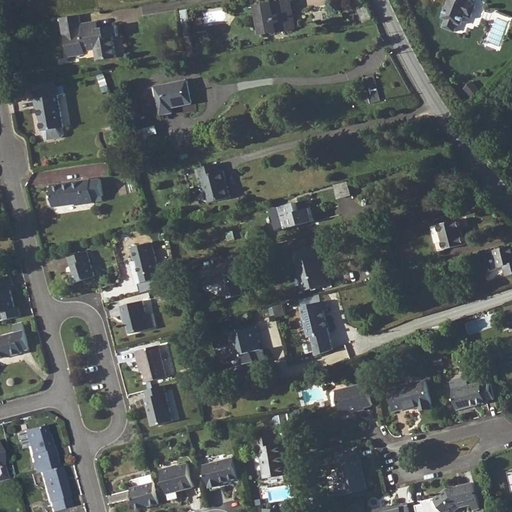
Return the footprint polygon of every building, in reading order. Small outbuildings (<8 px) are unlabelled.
[(291,9),(289,0),(288,0),(275,2),(274,3),(258,6),(263,33),(283,30),(283,29),(294,27),(291,9)] [(452,0),(445,19),(449,21),(446,28),(459,33),(462,26),(466,27),(470,18),(474,20),(479,7),(473,5),(474,0),(452,0)] [(188,10),(181,11),(188,57),(196,55),(188,10)] [(97,21),(81,24),(79,16),(60,19),(62,35),(65,35),(69,57),(83,54),(86,51),(95,49),(97,61),(103,60),(117,57),(113,37),(119,36),(117,25),(106,27),(106,30),(99,31),(97,21)] [(375,76),(365,79),(371,103),(381,101),(375,76)] [(187,81),(156,87),(162,114),(172,112),(171,108),(192,103),(187,81)] [(56,88),(34,92),(37,109),(39,109),(43,131),(45,131),(46,137),(49,140),(62,137),(65,134),(63,127),(64,126),(58,96),(66,95),(64,88),(57,89),(56,88)] [(217,163),(195,169),(197,178),(201,177),(206,194),(228,188),(228,187),(226,186),(225,182),(226,181),(223,170),(220,171),(217,163)] [(92,180),(51,185),(54,207),(77,204),(77,205),(95,203),(94,197),(105,196),(102,180),(92,181),(92,180)] [(339,197),(353,194),(350,180),(336,184),(339,197)] [(228,188),(206,194),(208,203),(231,197),(228,188)] [(278,208),(281,218),(311,209),(310,208),(298,211),(296,203),(278,208)] [(311,209),(281,218),(285,229),(314,221),(311,209)] [(444,242),(446,249),(466,244),(459,219),(432,227),(436,244),(444,242)] [(155,242),(133,248),(138,265),(134,267),(137,277),(139,277),(140,283),(163,277),(155,242)] [(511,245),(494,250),(499,267),(504,266),(507,276),(511,274),(511,245)] [(316,246),(294,252),(305,291),(326,285),(316,246)] [(90,252),(71,258),(73,265),(75,264),(76,271),(73,272),(76,283),(97,277),(90,252)] [(235,262),(205,270),(209,287),(220,283),(224,286),(228,300),(244,295),(235,262)] [(0,323),(21,319),(19,309),(16,310),(10,287),(13,286),(11,276),(0,279),(0,323)] [(180,287),(171,290),(173,297),(182,295),(180,287)] [(150,313),(155,312),(149,292),(122,299),(123,304),(146,298),(150,313)] [(122,307),(124,315),(127,314),(129,324),(132,334),(152,328),(145,301),(122,307)] [(303,307),(308,324),(326,320),(324,311),(327,310),(325,301),(303,307)] [(326,320),(308,324),(311,337),(328,332),(326,320)] [(442,324),(435,327),(438,334),(445,331),(442,324)] [(229,334),(231,343),(258,337),(256,327),(229,334)] [(25,332),(0,338),(0,359),(23,354),(23,352),(30,350),(25,332)] [(258,337),(231,343),(235,359),(243,357),(245,364),(255,362),(256,363),(265,361),(263,350),(259,350),(257,343),(259,342),(258,337)] [(161,346),(137,352),(139,359),(142,358),(148,382),(169,377),(161,346)] [(427,380),(389,390),(394,411),(405,409),(406,410),(416,407),(416,406),(420,405),(421,411),(432,408),(431,404),(432,403),(427,380)] [(469,385),(453,389),(458,410),(487,402),(486,400),(495,398),(490,381),(482,383),(482,381),(469,385)] [(368,383),(337,390),(343,415),(354,412),(354,410),(373,405),(368,383)] [(165,385),(147,390),(149,398),(146,399),(153,425),(174,420),(165,385)] [(322,387),(301,392),(304,403),(324,398),(322,387)] [(26,433),(36,475),(42,474),(59,469),(54,450),(52,450),(46,428),(26,433)] [(285,464),(281,444),(278,444),(277,434),(256,439),(257,448),(260,448),(265,478),(289,474),(287,463),(285,464)] [(358,451),(337,455),(339,464),(338,465),(342,482),(335,484),(333,487),(335,494),(338,496),(345,494),(368,489),(361,459),(360,459),(358,451)] [(235,458),(205,466),(211,486),(212,486),(213,488),(223,485),(223,483),(240,479),(235,458)] [(189,463),(161,470),(167,490),(177,488),(178,490),(195,486),(189,463)] [(59,469),(42,474),(50,503),(51,503),(53,511),(57,511),(71,509),(68,498),(70,498),(62,469),(59,469)] [(161,504),(155,482),(132,489),(138,510),(161,504)] [(474,483),(454,487),(456,510),(461,506),(473,504),(479,503),(474,483)] [(453,511),(456,510),(454,487),(447,489),(437,498),(436,499),(446,511),(453,511)] [(446,511),(436,499),(437,498),(437,497),(424,500),(425,503),(418,505),(419,511),(446,511)]
